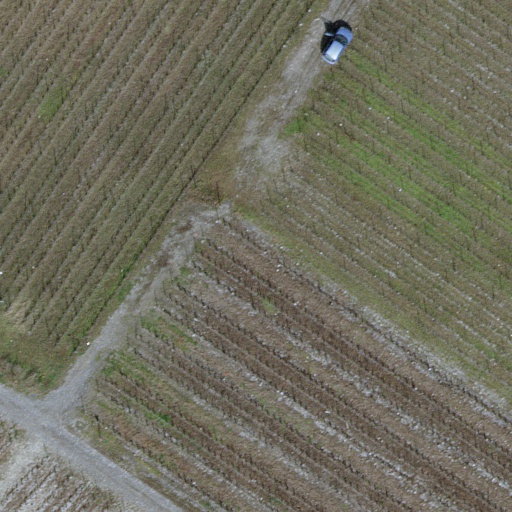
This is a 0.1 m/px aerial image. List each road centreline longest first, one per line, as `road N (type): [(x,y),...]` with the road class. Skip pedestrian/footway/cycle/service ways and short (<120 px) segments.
road 1 (track): [(338,0),(41,430)]
road 2 (track): [(0,401),(156,511)]
